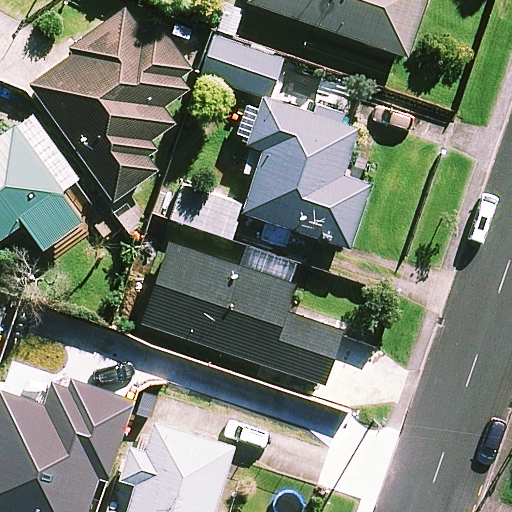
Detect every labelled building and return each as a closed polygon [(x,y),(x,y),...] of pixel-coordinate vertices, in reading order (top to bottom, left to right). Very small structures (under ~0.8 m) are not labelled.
[(264,0),(405,48),(421,0),(264,0)] [(69,41),(74,48),(31,79),(113,196),(160,163),(143,139),(174,117),(162,101),(178,90),(189,83),(180,70),(189,64),(150,9),(136,18),(125,2),(69,41)] [(279,55),(214,33),(202,68),(267,90),(279,55)] [(261,91),(258,102),(244,97),(233,130),(251,137),(263,141),(241,204),(348,241),(370,177),(341,167),(356,123),(301,104),(261,91)] [(75,172),(31,108),(0,129),(0,229),(23,214),(41,241),(79,214),(58,184),(75,172)] [(177,182),(165,216),(228,237),(240,203),(217,196),(177,182)] [(301,280),(168,236),(141,317),(323,377),(340,325),(291,309),(301,280)] [(145,347),(72,324),(47,408),(120,430),(145,347)] [(209,511),(231,442),(137,412),(107,511),(109,511),(209,511)] [(24,511),(33,494),(8,483),(0,500),(0,511),(24,511)]
